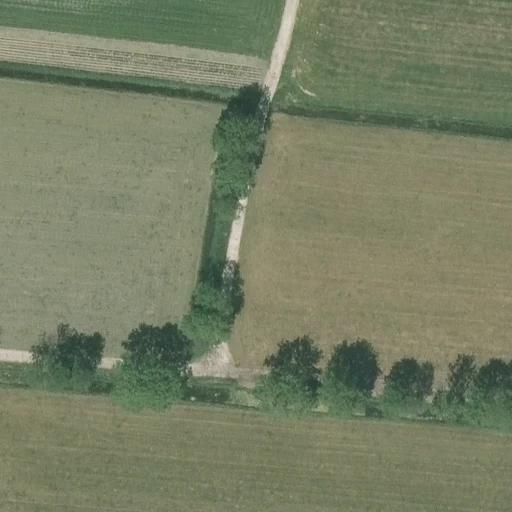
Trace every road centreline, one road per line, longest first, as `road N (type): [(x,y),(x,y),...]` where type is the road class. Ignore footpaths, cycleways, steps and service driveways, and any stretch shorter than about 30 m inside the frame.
road 1 (track): [(511,423),(0,377)]
road 2 (track): [(198,396),(229,151),(290,0)]
